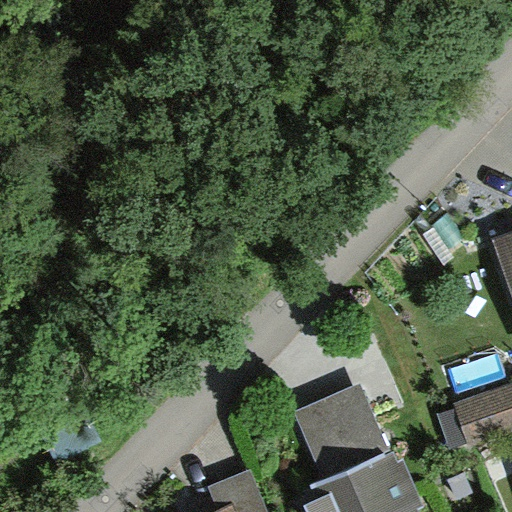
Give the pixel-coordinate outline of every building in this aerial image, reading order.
[(511,232),(492,241),(511,294),(511,232)] [(511,383),(458,403),(471,440),(511,425),(511,383)] [(298,494),(306,511),(414,511),(414,510),(423,506),(400,454),(387,460),(354,387),(295,414),(326,482),(298,494)] [(34,422),(52,459),(87,441),(69,405),(34,422)] [(266,511),(249,471),(209,488),(218,509),(211,511),(266,511)]
